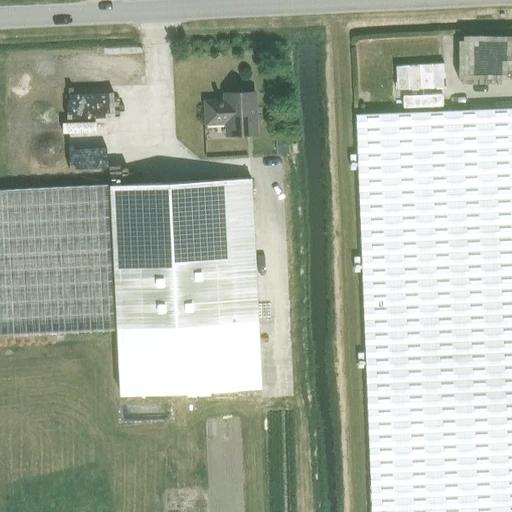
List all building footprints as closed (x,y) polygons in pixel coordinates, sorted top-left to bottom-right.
[(511,37),(456,38),(457,69),(511,68),(511,37)] [(393,63),(444,62),(444,45),(393,46),(393,63)] [(447,64),(393,64),(393,90),(447,90),(447,64)] [(225,101),(205,102),(207,124),(227,123),(227,136),(257,134),(255,92),(235,93),(235,96),(225,97),(225,101)] [(398,113),(356,115),(371,511),(511,511),(511,108),(447,111),(398,113)] [(251,179),(110,185),(111,199),(111,206),(117,328),(118,328),(258,320),(257,305),(233,306),(229,219),(253,218),(251,179)] [(110,186),(0,190),(0,334),(117,328),(110,186)]
